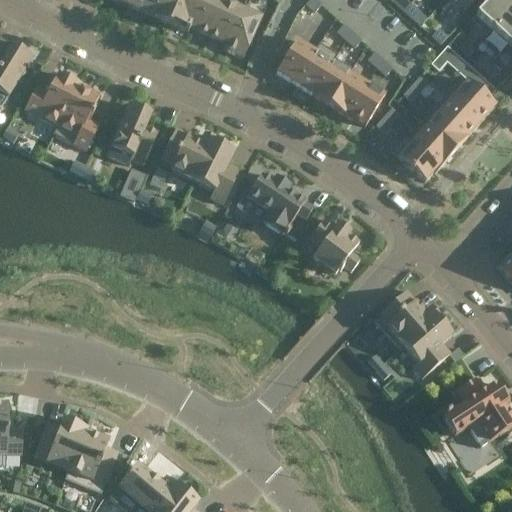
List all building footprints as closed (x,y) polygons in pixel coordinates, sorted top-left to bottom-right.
[(111,0),(130,9),(134,0),(111,0)] [(156,0),(134,0),(130,9),(149,18),(156,0)] [(156,0),(149,18),(168,26),(179,0),(156,0)] [(179,0),(168,26),(187,35),(189,30),(202,0),(179,0)] [(223,2),(217,0),(202,0),(189,30),(207,38),(223,2)] [(321,7),(312,0),(311,0),(305,6),(314,14),(321,7)] [(403,0),(398,0),(394,5),(403,13),(410,6),(403,0)] [(444,0),(442,3),(443,3),(446,0),(463,14),(475,0),(477,2),(478,0),(444,0)] [(491,30),(511,5),(511,0),(489,0),(475,16),(491,30)] [(223,2),(207,38),(225,46),(241,10),(223,2)] [(506,43),(511,36),(511,5),(491,30),(506,43)] [(410,6),(403,13),(412,21),(418,14),(410,6)] [(225,46),(223,51),(243,60),(261,20),(241,10),(225,46)] [(345,42),(352,35),(343,27),(336,34),(345,42)] [(440,46),(447,39),(438,31),(431,38),(440,46)] [(361,43),(352,35),(345,42),(354,50),(361,43)] [(314,53),(313,53),(296,42),(276,75),(294,86),(314,53)] [(0,94),(7,100),(17,84),(21,83),(26,76),(24,72),(32,60),(20,53),(22,49),(13,44),(3,60),(0,58),(0,94)] [(465,44),(458,51),(467,59),(474,52),(465,44)] [(311,97),(335,61),(337,57),(319,45),(314,53),(313,53),(314,53),(294,86),(311,97)] [(445,64),(453,55),(447,49),(438,58),(445,64)] [(382,62),(374,55),(367,62),(376,70),(382,62)] [(452,70),(460,61),(453,55),(445,64),(446,64),(452,70)] [(438,58),(430,67),(438,73),(446,64),(445,64),(438,58)] [(483,73),(490,66),(481,58),(475,66),(483,73)] [(349,75),(350,76),(352,71),(335,61),(311,97),(328,108),(349,75)] [(459,76),(467,67),(460,61),(452,70),(459,76)] [(391,70),(382,62),(376,70),(385,78),(391,70)] [(499,74),(490,66),(483,73),(492,82),(499,74)] [(466,82),(474,73),(467,67),(459,76),(466,82)] [(473,89),(481,80),(474,73),(466,82),(473,89)] [(56,129),(78,86),(58,75),(48,95),(36,89),(24,113),(55,129),(56,129)] [(345,118),(366,86),(350,76),(349,75),(328,108),(345,118)] [(419,80),(411,89),(418,95),(426,86),(419,80)] [(479,95),(488,86),(481,80),(473,89),(479,95)] [(473,89),(466,82),(452,97),(449,94),(448,95),(481,124),(481,123),(494,109),(486,102),(479,95),(473,89)] [(102,98),(78,86),(56,129),(55,129),(51,137),(85,154),(99,127),(90,122),(102,98)] [(384,97),(366,86),(345,118),(353,123),(354,122),(365,129),(384,97)] [(486,102),(495,92),(488,86),(479,95),(486,102)] [(410,104),(418,95),(411,89),(403,98),(410,104)] [(481,124),(448,95),(435,110),(467,139),(481,124)] [(119,129),(115,130),(112,138),(113,141),(107,155),(120,160),(119,164),(129,168),(136,150),(148,155),(162,123),(150,118),(152,113),(130,103),(119,129)] [(467,139),(435,110),(434,111),(437,114),(425,128),(421,125),(453,154),(454,154),(467,139)] [(392,111),(384,119),(391,126),(399,117),(392,111)] [(383,135),(391,126),(384,119),(376,129),(383,135)] [(453,154),(421,125),(408,140),(440,169),(453,154)] [(201,142),(176,129),(161,160),(172,166),(170,170),(194,182),(214,143),(216,140),(205,135),(201,142)] [(7,130),(3,137),(2,139),(13,145),(18,136),(7,130)] [(440,169),(408,140),(404,137),(389,153),(402,164),(401,166),(411,175),(413,174),(424,184),(433,175),(434,176),(440,169)] [(214,143),(194,182),(214,192),(210,199),(223,206),(241,171),(229,165),(235,153),(214,143)] [(69,172),(80,177),(84,168),(74,163),(69,172)] [(95,174),(84,168),(80,177),(91,183),(95,174)] [(251,183),(242,198),(268,215),(261,225),(282,238),(282,237),(285,239),(292,228),(289,226),(296,216),(305,222),(313,210),(287,193),(287,192),(289,189),(275,180),(272,183),(262,176),(255,186),(251,183)] [(147,206),(147,205),(151,197),(140,192),(136,201),(147,206)] [(312,260),(335,277),(338,273),(340,274),(343,269),(344,270),(353,257),(351,255),(358,245),(348,237),(350,234),(338,225),(334,230),(323,222),(309,241),(320,250),(312,260)] [(205,223),(201,231),(200,232),(211,238),(215,229),(205,223)] [(511,257),(500,270),(511,280),(511,257)] [(436,319),(436,320),(439,318),(431,309),(425,314),(406,293),(373,322),(399,352),(403,349),(436,319)] [(436,319),(403,349),(417,365),(411,371),(421,382),(444,362),(435,352),(451,337),(436,320),(436,319)] [(383,366),(375,357),(367,364),(375,373),(383,366)] [(390,375),(383,366),(375,373),(383,382),(390,375)] [(476,380),(455,394),(463,407),(453,414),(451,412),(443,417),(445,419),(442,421),(454,438),(466,430),(480,450),(511,428),(511,420),(503,406),(508,402),(503,394),(501,395),(495,386),(485,393),(476,380)] [(0,405),(0,456),(21,458),(22,436),(6,435),(8,406),(0,405)] [(46,426),(33,459),(67,473),(64,482),(65,483),(86,430),(62,421),(58,431),(46,426)] [(86,430),(65,483),(100,497),(118,454),(105,450),(108,442),(86,433),(87,431),(86,430)] [(132,463),(114,486),(146,511),(152,511),(174,484),(162,474),(156,482),(132,463)] [(12,494),(11,495),(19,496),(21,484),(14,483),(12,494)] [(152,511),(195,511),(189,506),(194,500),(174,484),(152,511)]
